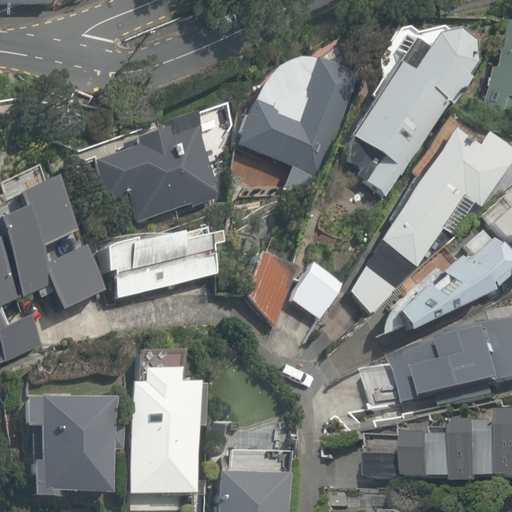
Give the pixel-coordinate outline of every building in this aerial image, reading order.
[(483,109),(510,112),(511,100),(511,99),(511,25),(497,24),(493,69),(487,68),(483,109)] [(442,35),(434,31),(410,37),(402,31),(392,33),(373,62),(378,78),(367,98),(370,99),(346,137),(349,139),(345,146),(348,163),(356,169),(353,176),(386,197),(399,175),(401,177),(444,105),(448,107),(465,82),(462,80),(471,66),(466,45),(448,34),(442,35)] [(288,168),(281,189),(299,188),(314,183),(324,154),(327,153),(353,76),(303,60),(290,61),(266,71),(259,82),(252,92),(246,104),(241,117),(239,116),(233,133),(236,134),(232,147),(288,168)] [(67,103),(85,108),(88,99),(70,93),(67,103)] [(90,125),(58,115),(53,131),(86,142),(90,125)] [(125,204),(132,224),(194,203),(196,206),(214,200),(187,116),(153,128),(155,133),(125,143),(128,150),(87,164),(100,203),(114,198),(117,207),(125,204)] [(478,140),(440,119),(407,174),(413,177),(387,220),(390,222),(346,293),(367,315),(369,313),(371,314),(396,289),(418,267),(418,266),(419,267),(511,182),(511,164),(507,161),(510,155),(480,137),(478,140)] [(60,162),(53,146),(38,152),(45,168),(60,162)] [(0,222),(0,252),(20,302),(50,289),(60,312),(100,295),(45,180),(36,188),(32,172),(0,184),(0,191),(4,200),(17,214),(0,222)] [(496,239),(511,262),(511,200),(511,201),(488,229),(496,239)] [(107,274),(112,299),(208,279),(201,249),(209,247),(206,235),(169,243),(168,238),(121,248),(121,243),(95,249),(100,276),(107,274)] [(238,295),(271,327),(290,268),(288,268),(296,245),(270,236),(262,259),(251,256),(238,295)] [(378,322),(375,336),(397,327),(399,332),(483,294),(478,289),(506,265),(484,238),(455,265),(450,261),(422,288),(417,287),(388,309),(378,322)] [(285,303),(320,321),(340,282),(306,264),(286,301),(285,303)] [(0,266),(0,363),(35,346),(0,266)] [(402,390),(408,416),(511,393),(511,321),(511,320),(509,320),(508,315),(468,323),(470,334),(440,341),(449,380),(402,390)] [(124,386),(125,496),(193,495),(192,431),(199,431),(199,386),(196,386),(196,380),(129,381),(129,386),(124,386)] [(27,501),(43,501),(43,493),(109,494),(109,451),(118,451),(118,429),(109,429),(110,399),(22,398),(22,428),(27,428),(27,501)] [(335,417),(333,439),(376,430),(372,410),(335,417)] [(436,472),(436,477),(511,475),(511,411),(504,412),(504,415),(488,415),(476,420),(457,420),(456,430),(435,430),(435,439),(426,439),(426,437),(407,437),(407,440),(375,439),(374,478),(412,480),(413,473),(436,472)] [(280,511),(281,475),(214,473),(213,511),(280,511)]
